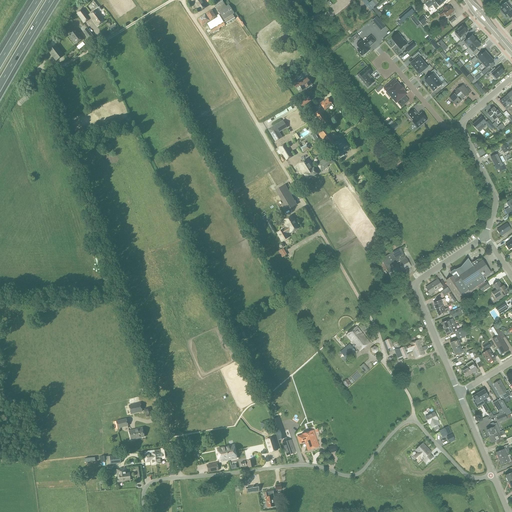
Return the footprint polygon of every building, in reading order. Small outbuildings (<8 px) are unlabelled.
[(192,0),(199,12),(207,7),(202,0),(192,0)] [(217,9),(224,20),(227,24),(236,19),(233,14),(234,14),(229,5),(226,7),(221,0),(219,0),(213,4),(217,9)] [(511,8),(507,2),(499,8),(501,10),(500,11),(504,15),(504,14),(505,16),(510,12),(511,15),(511,8)] [(440,15),(441,17),(445,14),(447,17),(454,11),(450,6),(449,7),(447,6),(443,9),(444,11),(440,15)] [(403,22),(415,12),(411,8),(399,18),(403,22)] [(213,11),(212,9),(207,12),(212,19),(218,15),(215,10),(213,11)] [(90,20),(83,10),(77,14),(84,24),(90,20)] [(97,26),(104,21),(96,10),(89,15),(97,26)] [(210,21),(205,14),(198,19),(198,20),(202,26),(210,21)] [(218,17),(207,24),(213,33),(214,34),(220,30),(219,29),(225,25),(218,15),(217,16),(218,17)] [(424,15),(418,20),(422,24),(427,20),(424,15)] [(464,26),(463,25),(454,32),(455,33),(454,34),(461,41),(466,37),(464,35),(468,31),(468,30),(465,25),(464,26)] [(76,44),(83,38),(76,28),(68,33),(76,44)] [(95,38),(87,29),(83,32),(90,42),(95,38)] [(408,52),(416,46),(413,42),(409,46),(407,44),(407,43),(399,33),(392,39),(401,49),(404,46),(406,48),(405,48),(408,52)] [(376,41),(371,36),(364,42),(363,41),(357,45),(360,48),(357,50),(362,56),(364,54),(365,54),(370,50),(368,47),(369,46),(370,46),(376,41)] [(464,44),(468,49),(469,47),(477,41),(475,39),(473,36),(468,40),(466,37),(461,42),(463,45),(464,44)] [(477,41),(469,47),(473,52),(472,53),(474,56),(479,51),(477,49),(481,45),(478,42),(479,42),(477,41)] [(56,61),(63,55),(56,45),(49,51),(56,61)] [(421,55),(418,52),(413,57),(415,60),(411,63),(415,69),(424,61),(420,56),(421,55)] [(486,52),(478,58),(482,63),(490,57),(486,52)] [(490,57),(482,63),(487,68),(494,61),(490,57)] [(428,66),(424,61),(415,69),(420,74),(424,70),(427,73),(432,68),(429,65),(428,66)] [(368,67),(360,74),(366,81),(364,83),(367,87),(375,81),(371,77),(370,78),(368,77),(373,73),(368,67)] [(463,67),(460,70),(466,77),(470,74),(463,67)] [(495,71),(493,69),(489,73),(495,80),(505,72),(500,67),(495,71)] [(430,77),(425,81),(430,86),(439,78),(434,74),(436,72),(433,69),(427,74),(430,77)] [(306,87),(306,88),(311,84),(306,78),(304,80),(301,76),(293,82),(296,88),(299,86),(300,87),(300,88),(302,90),(306,87)] [(439,78),(430,86),(434,91),(439,87),(441,90),(447,86),(444,82),(443,83),(439,78)] [(402,86),(396,79),(386,87),(389,91),(386,93),(389,97),(391,94),(397,101),(400,99),(402,101),(408,97),(405,94),(407,93),(404,89),(405,88),(403,85),(402,86)] [(481,84),(478,82),(476,83),(475,85),(477,88),(479,90),(481,89),(483,87),(481,84)] [(455,94),(450,99),(456,106),(461,101),(462,101),(463,100),(462,99),(468,94),(471,92),(467,87),(466,88),(463,85),(458,89),(458,88),(455,90),(456,91),(453,93),(455,94)] [(507,106),(511,101),(511,91),(500,102),(506,110),(509,107),(507,106)] [(325,110),(329,107),(332,104),(328,99),(324,102),(323,102),(320,104),(325,110)] [(492,117),(495,120),(498,118),(499,119),(503,116),(498,110),(497,111),(496,111),(496,110),(494,107),(491,110),(492,111),(491,112),(491,111),(488,114),(490,117),(492,116),(492,117)] [(417,114),(414,110),(409,114),(413,120),(412,121),(418,128),(427,120),(422,113),(418,116),(417,114)] [(315,114),(323,125),(328,122),(319,111),(315,114)] [(481,118),(473,125),(480,132),(485,127),(482,123),(485,121),(481,118)] [(493,124),(489,120),(485,123),(491,130),(495,127),(493,124)] [(269,130),(276,141),(281,138),(278,132),(286,127),(283,122),(269,130)] [(398,126),(395,123),(390,127),(392,131),(398,126)] [(497,128),(500,132),(505,127),(502,123),(499,126),(497,128)] [(317,126),(314,128),(319,135),(325,130),(320,124),(317,126)] [(304,136),(311,133),(308,128),(301,132),(304,136)] [(344,138),(343,137),(332,145),(340,157),(345,154),(341,148),(347,144),(343,139),(344,138)] [(501,147),(504,153),(511,150),(507,143),(501,147)] [(286,161),(293,157),(285,144),(278,148),(286,161)] [(310,149),(307,145),(301,148),(303,153),(310,149)] [(501,171),(506,168),(504,165),(504,166),(498,153),(491,157),(497,169),(499,168),(501,171)] [(317,164),(322,172),(328,167),(328,166),(331,164),(332,165),(335,163),(330,155),(326,158),(326,159),(324,161),(323,160),(317,164)] [(308,159),(298,165),(307,180),(318,174),(308,159)] [(285,186),(278,190),(289,210),(297,206),(285,186)] [(405,186),(389,198),(394,205),(396,203),(399,208),(396,211),(402,218),(405,216),(409,221),(407,222),(412,229),(416,226),(417,227),(422,223),(421,222),(429,216),(424,210),(422,211),(417,205),(419,204),(415,199),(414,200),(409,193),(410,192),(405,186)] [(286,234),(289,232),(290,234),(300,228),(293,216),(283,221),(287,229),(284,231),(283,230),(277,234),(282,242),(288,238),(286,234)] [(507,223),(497,230),(501,236),(511,229),(507,223)] [(401,248),(388,255),(381,259),(387,269),(392,278),(411,267),(406,258),(405,257),(405,256),(401,248)] [(287,255),(284,249),(278,252),(281,258),(287,255)] [(453,276),(446,280),(460,301),(467,296),(467,295),(479,287),(478,286),(486,281),(484,278),(492,273),(483,260),(480,262),(478,259),(472,264),(468,259),(461,267),(456,270),(455,269),(454,270),(455,271),(453,272),(452,271),(451,272),(453,276)] [(444,289),(447,287),(442,280),(440,282),(438,279),(426,288),(428,291),(427,292),(429,295),(443,286),(444,289)] [(497,290),(492,293),(495,297),(496,297),(498,300),(503,296),(504,297),(509,293),(507,290),(506,288),(505,288),(504,285),(502,286),(499,281),(494,284),(497,290)] [(447,287),(444,289),(445,289),(441,292),(444,296),(451,291),(448,287),(447,287)] [(445,298),(441,300),(434,303),(436,309),(444,306),(448,305),(445,298)] [(499,314),(507,309),(505,305),(504,306),(503,304),(497,307),(498,309),(496,310),(499,314)] [(448,313),(449,312),(450,312),(448,308),(445,309),(444,306),(436,309),(439,316),(446,313),(446,312),(447,312),(448,313)] [(453,319),(449,320),(442,323),(445,329),(456,325),(453,319)] [(458,331),(456,325),(445,329),(447,336),(458,331)] [(499,334),(501,332),(497,325),(491,328),(496,336),(499,334)] [(345,348),(340,351),(343,355),(347,359),(351,355),(356,352),(353,348),(355,346),(358,349),(360,351),(366,347),(370,343),(364,335),(357,327),(352,331),(347,335),(353,343),(354,345),(352,346),(350,344),(345,348)] [(508,350),(500,335),(493,339),(502,354),(508,350)] [(390,351),(389,348),(393,347),(391,339),(383,342),(387,352),(390,351)] [(461,339),(458,340),(451,343),(453,349),(460,346),(459,344),(462,342),(461,339)] [(406,346),(400,349),(394,349),(397,357),(407,353),(413,351),(422,347),(419,340),(410,344),(410,345),(406,346)] [(460,346),(453,349),(456,356),(463,353),(466,351),(464,348),(462,349),(460,346)] [(422,347),(413,351),(416,358),(424,354),(422,347)] [(486,360),(488,364),(496,359),(490,349),(482,354),(486,360)] [(476,352),(473,353),(479,368),(483,366),(477,351),(476,352)] [(373,361),(365,367),(368,371),(376,365),(373,361)] [(467,365),(472,374),(478,370),(472,361),(466,364),(467,365)] [(472,374),(467,365),(464,366),(464,365),(460,367),(462,370),(466,377),(472,374)] [(500,380),(494,384),(498,391),(500,395),(501,395),(502,394),(505,398),(511,394),(509,389),(506,391),(500,380)] [(481,397),(483,400),(487,398),(487,399),(490,398),(485,389),(479,393),(481,397)] [(481,397),(479,393),(473,397),(476,402),(474,403),(477,408),(485,403),(483,400),(481,397)] [(496,407),(500,415),(505,413),(498,400),(493,403),(494,403),(492,404),(494,408),(496,407)] [(139,403),(127,406),(130,415),(141,412),(139,403)] [(150,408),(143,409),(145,418),(152,416),(150,408)] [(430,415),(426,417),(427,420),(429,424),(430,423),(431,425),(432,428),(436,426),(439,424),(438,422),(437,420),(438,419),(436,416),(435,412),(430,415)] [(501,415),(497,417),(498,420),(499,423),(503,421),(507,419),(506,416),(505,413),(501,415)] [(279,417),(272,420),(279,440),(286,437),(279,417)] [(128,426),(127,419),(116,421),(118,429),(128,426)] [(492,425),(493,427),(487,430),(489,436),(498,433),(496,429),(497,429),(495,424),(492,425)] [(142,428),(129,431),(131,440),(144,437),(142,428)] [(313,431),(303,434),(303,435),(298,436),(300,444),(306,442),(308,450),(319,447),(313,431)] [(500,432),(498,433),(489,436),(492,443),(496,441),(497,443),(501,441),(500,439),(501,438),(500,436),(501,435),(504,434),(503,431),(500,432)] [(274,438),(266,440),(269,453),(278,450),(274,438)] [(292,446),(291,443),(283,445),(287,457),(295,454),(292,446)] [(336,444),(329,447),(331,453),(338,450),(336,444)] [(418,454),(421,457),(422,455),(425,458),(423,459),(426,463),(433,457),(430,454),(431,452),(423,444),(417,449),(419,452),(418,454)] [(234,446),(225,447),(228,460),(237,458),(234,446)] [(228,460),(225,447),(217,449),(220,462),(228,460)] [(154,451),(156,465),(161,464),(160,458),(162,458),(162,459),(168,459),(167,448),(161,449),(161,450),(154,451)] [(508,448),(504,449),(496,452),(499,459),(507,455),(507,456),(511,454),(508,448)] [(156,465),(154,451),(144,452),(145,455),(144,455),(145,463),(149,462),(149,461),(151,461),(151,465),(156,465)] [(120,455),(110,456),(110,458),(108,458),(109,465),(111,464),(111,465),(121,464),(120,455)] [(507,455),(499,459),(502,465),(510,462),(507,456),(507,455)] [(217,463),(207,465),(208,472),(218,470),(217,463)] [(118,475),(119,475),(119,479),(117,479),(118,483),(124,482),(124,481),(130,480),(129,474),(125,474),(125,473),(126,473),(126,469),(117,470),(118,475)] [(260,492),(259,486),(246,488),(247,494),(260,492)] [(267,508),(274,507),(273,500),(275,499),(274,491),(265,492),(267,508)]
